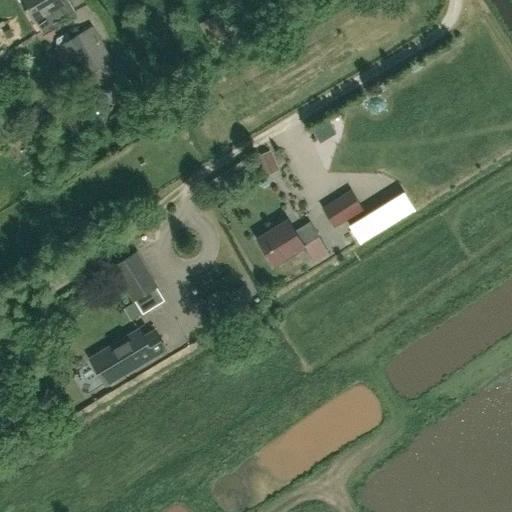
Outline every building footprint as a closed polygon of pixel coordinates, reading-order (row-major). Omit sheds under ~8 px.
[(22,0),(34,21),(36,20),(44,34),(59,25),(57,21),(76,10),(70,0),(69,0),(22,0)] [(101,68),(112,61),(93,26),(60,45),(60,47),(57,49),(65,63),(69,61),(79,80),(85,77),(91,86),(106,77),(101,68)] [(1,89),(29,88),(28,70),(0,71),(1,89)] [(334,227),(363,208),(351,190),(323,208),(334,227)] [(363,243),(408,217),(399,201),(354,227),(363,243)] [(297,230),(290,219),(259,238),(275,264),(303,246),(307,251),(321,243),(318,236),(319,235),(310,221),(297,230)] [(143,313),(166,299),(136,252),(114,266),(143,313)] [(145,336),(141,329),(92,359),(106,385),(167,347),(156,330),(145,336)]
